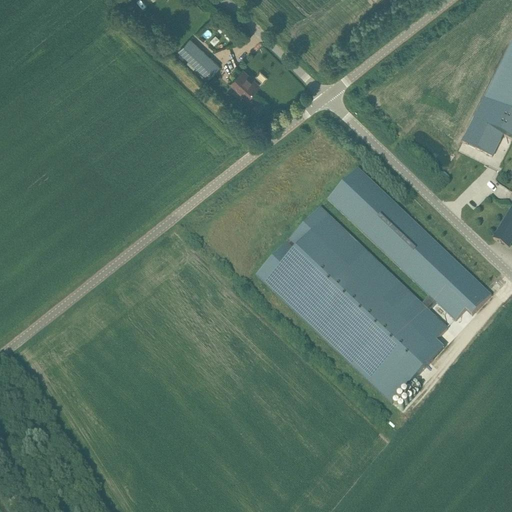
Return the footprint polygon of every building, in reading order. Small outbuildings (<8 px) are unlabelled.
[(190,40),(183,47),(179,51),(208,79),(219,67),(190,40)] [(511,43),(484,99),(463,142),(493,157),(503,136),(511,139),(511,43)] [(250,77),(243,70),(231,83),(247,98),(258,87),(249,78),(250,77)] [(287,244),(256,276),(392,405),(445,349),(437,342),(448,330),(429,312),(437,304),(456,323),(467,311),(473,317),(493,296),(357,169),(328,201),(429,297),(422,305),(320,209),(290,241),(287,244)] [(467,220),(493,194),(483,184),(457,210),(467,220)] [(511,208),(493,239),(509,248),(511,243),(511,208)]
